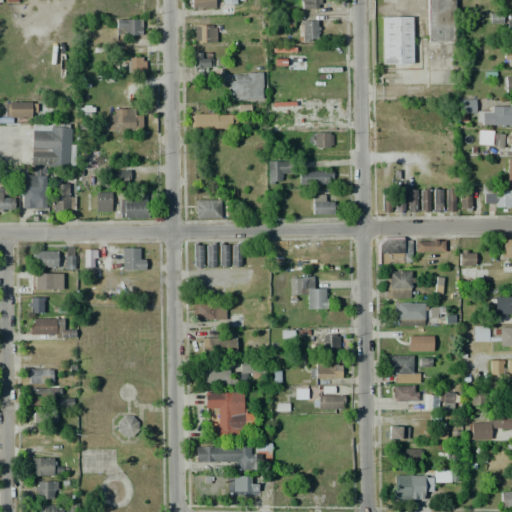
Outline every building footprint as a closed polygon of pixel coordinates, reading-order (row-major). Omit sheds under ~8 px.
[(214,0),(214,9),(190,9),(190,0),(214,0)] [(320,0),(320,9),(299,9),(299,0),(320,0)] [(456,0),(456,42),(448,42),(439,42),(429,42),(429,33),(429,0),(456,0)] [(412,16),(412,64),(381,64),(381,17),(412,16)] [(293,28),(272,28),(272,18),(293,17),(293,28)] [(141,19),(141,35),(115,35),(115,19),(141,19)] [(317,21),(317,42),(296,42),(297,20),(317,21)] [(214,24),(214,42),(193,43),(192,25),(214,24)] [(210,67),(189,68),(189,52),(210,52),(210,67)] [(128,64),(128,57),(145,57),(145,72),(120,72),(120,64),(128,64)] [(261,99),(228,100),(228,91),(227,82),(236,82),(235,73),(260,72),(261,81),(261,90),(261,99)] [(474,99),(474,113),(456,113),(456,100),(474,99)] [(3,119),(3,102),(36,101),(36,110),(28,110),(28,119),(3,119)] [(511,106),(511,125),(476,126),(475,107),(511,106)] [(138,108),(139,131),(106,131),(106,108),(138,108)] [(235,113),(235,129),(190,129),(190,114),(235,113)] [(74,126),(75,166),(28,167),(28,127),(74,126)] [(476,145),(491,145),(491,131),(477,131),(476,145)] [(331,132),(332,148),(307,149),(307,132),(331,132)] [(502,134),(492,134),(492,148),(502,148),(502,134)] [(292,160),(292,170),(283,170),(284,181),(266,181),(266,161),(292,160)] [(331,169),(332,183),(298,184),(298,170),(331,169)] [(129,170),(130,187),(95,188),(95,170),(129,170)] [(29,175),(45,175),(45,209),(21,208),(21,184),(29,183),(29,175)] [(51,182),(62,182),(62,192),(74,192),(74,212),(51,212),(51,182)] [(510,184),(511,207),(481,208),(480,184),(510,184)] [(0,187),(3,187),(3,199),(13,198),(14,210),(0,210),(0,187)] [(416,212),(407,212),(406,187),(415,187),(416,212)] [(428,187),(428,212),(419,212),(419,187),(428,187)] [(442,206),(431,206),(431,187),(441,187),(442,206)] [(444,212),(443,188),(454,187),(455,212),(444,212)] [(404,213),(392,213),(391,189),(403,188),(404,213)] [(390,214),(381,214),(380,190),(390,189),(390,204),(390,214)] [(110,211),(94,212),(94,192),(110,192),(110,211)] [(332,193),(332,214),(311,215),(310,194),(332,193)] [(458,193),(469,193),(469,210),(458,211),(458,193)] [(146,196),(147,218),(119,218),(118,196),(146,196)] [(220,199),(220,219),(194,219),(194,199),(220,199)] [(382,237),(409,236),(410,264),(375,265),(374,245),(382,237)] [(511,238),(511,258),(499,258),(498,239),(511,238)] [(443,240),(443,252),(414,252),(414,240),(443,240)] [(201,268),(193,268),(192,245),(201,244),(201,268)] [(214,268),(205,268),(204,244),(214,244),(214,258),(214,268)] [(227,267),(218,268),(217,245),(226,244),(227,267)] [(240,265),(230,266),(229,244),(239,244),(240,265)] [(145,270),(121,270),(121,248),(144,247),(145,270)] [(73,248),(65,248),(64,269),(72,270),(73,248)] [(96,268),(82,268),(82,250),(96,249),(96,268)] [(474,249),(474,266),(458,266),(458,250),(474,249)] [(56,250),(57,267),(31,268),(31,251),(56,250)] [(474,266),(475,284),(458,284),(458,266),(474,266)] [(410,299),(384,299),(384,270),(410,270),(410,299)] [(61,272),(62,289),(34,289),(34,273),(61,272)] [(325,288),(326,309),(307,309),(306,299),(288,299),(287,278),(316,278),(316,288),(325,288)] [(42,296),(42,313),(26,313),(26,296),(42,296)] [(511,296),(511,314),(490,314),(490,297),(511,296)] [(441,301),(442,313),(422,314),(422,325),(393,326),(393,302),(441,301)] [(192,304),(224,303),(224,319),(192,319),(192,304)] [(29,318),(65,319),(65,328),(74,328),(74,337),(28,337),(29,318)] [(479,326),(487,325),(488,341),(480,341),(472,341),(471,326),(479,326)] [(511,326),(511,346),(498,347),(498,327),(511,326)] [(338,351),(322,352),(322,334),(338,333),(338,351)] [(431,335),(432,352),(407,352),(407,335),(431,335)] [(235,337),(235,354),(200,355),(200,338),(235,337)] [(418,383),(398,383),(397,374),(387,374),(387,356),(407,355),(407,365),(417,365),(418,383)] [(511,359),(511,374),(490,375),(489,360),(511,359)] [(262,361),(262,375),(238,376),(237,362),(262,361)] [(340,363),(340,379),(308,379),(308,363),(340,363)] [(51,368),(52,384),(25,384),(25,369),(51,368)] [(228,368),(228,385),(202,385),(202,368),(228,368)] [(416,384),(417,401),(392,402),(391,385),(416,384)] [(59,387),(59,396),(49,396),(49,404),(28,404),(28,388),(59,387)] [(308,403),(294,403),(293,387),(307,387),(308,403)] [(483,409),(469,409),(469,389),(482,389),(483,409)] [(243,391),(243,440),(203,441),(203,431),(213,431),(213,411),(203,411),(203,392),(243,391)] [(343,395),(343,408),(312,409),(311,396),(343,395)] [(72,397),(72,408),(54,408),(54,397),(72,397)] [(55,409),(56,423),(32,423),(32,410),(55,409)] [(511,414),(511,431),(497,432),(497,415),(511,414)] [(131,436),(122,437),(116,430),(116,422),(122,416),(130,415),(136,422),(137,430),(131,436)] [(382,425),(407,425),(408,439),(382,439),(382,425)] [(194,444),(249,445),(249,453),(258,454),(258,471),(230,470),(231,462),(194,461),(194,444)] [(445,446),(459,447),(458,460),(444,460),(445,446)] [(420,448),(419,467),(394,466),(395,447),(420,448)] [(52,457),(52,476),(27,476),(27,458),(52,457)] [(458,470),(458,481),(433,483),(432,471),(458,470)] [(261,475),(262,495),(229,496),(229,476),(261,475)] [(430,475),(430,492),(420,491),(420,500),(392,499),(392,475),(430,475)] [(56,499),(34,499),(34,480),(56,479),(56,499)] [(511,491),(511,508),(499,508),(499,491),(511,491)]
